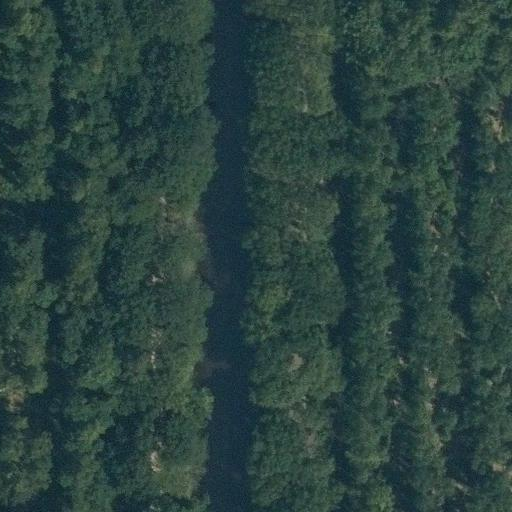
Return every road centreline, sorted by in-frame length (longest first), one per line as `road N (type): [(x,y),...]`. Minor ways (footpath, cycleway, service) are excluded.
road 1 (unclassified): [(296,511),(298,0)]
road 2 (track): [(157,0),(155,511)]
